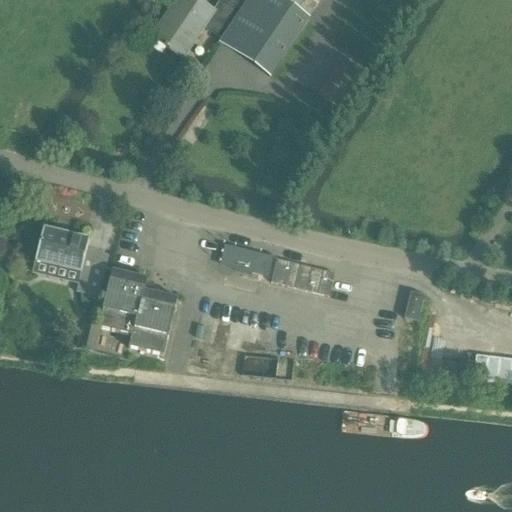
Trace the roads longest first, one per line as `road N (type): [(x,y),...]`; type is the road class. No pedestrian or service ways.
road 1 (tertiary): [(443,269),(0,166)]
road 2 (track): [(357,402),(0,350)]
road 3 (track): [(511,419),(357,402)]
